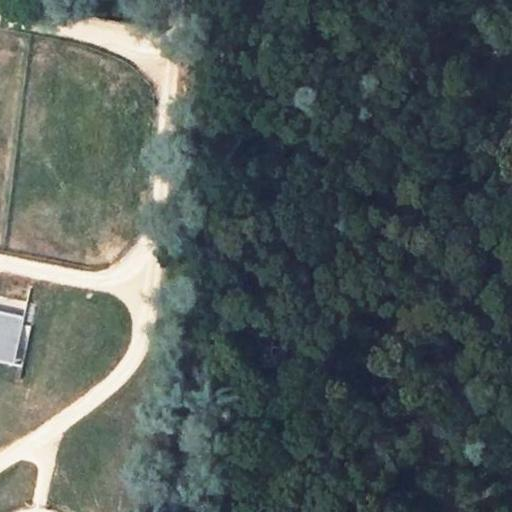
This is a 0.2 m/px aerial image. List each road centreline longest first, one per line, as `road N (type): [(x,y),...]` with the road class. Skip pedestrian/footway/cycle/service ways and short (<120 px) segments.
road 1 (unknown): [(162,275),(141,375),(0,422)]
road 2 (unknown): [(162,275),(189,42)]
road 3 (unknown): [(189,42),(0,7)]
road 4 (unknown): [(0,233),(62,256),(162,275)]
